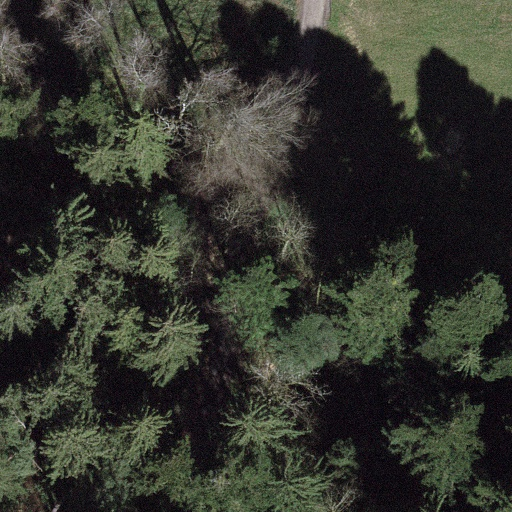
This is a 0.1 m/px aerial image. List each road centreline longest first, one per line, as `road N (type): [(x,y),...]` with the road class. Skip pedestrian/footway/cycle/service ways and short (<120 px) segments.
road 1 (track): [(182,511),(309,0)]
road 2 (track): [(0,233),(72,233),(269,181)]
